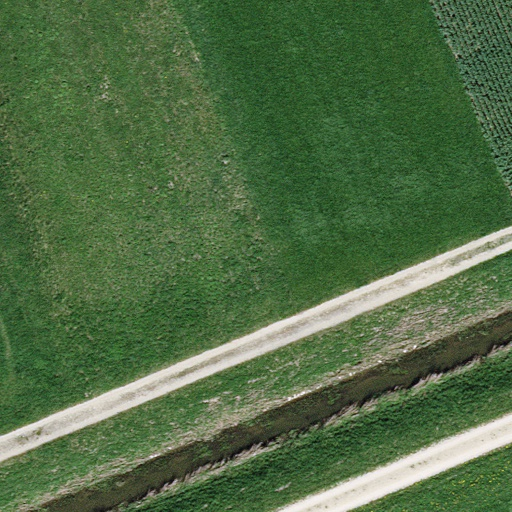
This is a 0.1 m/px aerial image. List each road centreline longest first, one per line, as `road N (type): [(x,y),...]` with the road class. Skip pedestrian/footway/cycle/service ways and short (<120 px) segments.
road 1 (track): [(0,448),(511,235)]
road 2 (track): [(511,424),(301,511)]
